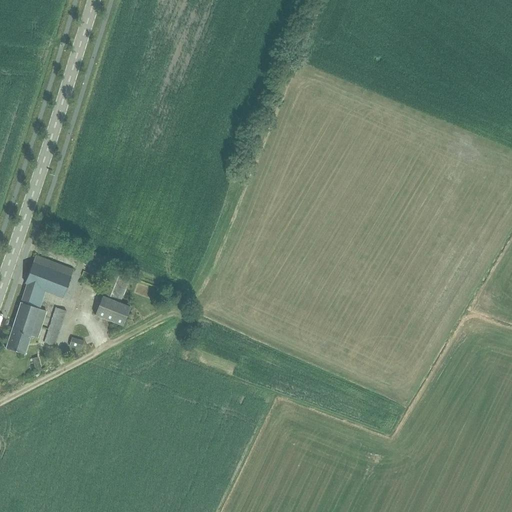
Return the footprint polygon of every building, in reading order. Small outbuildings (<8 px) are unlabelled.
[(6,349),(25,355),(30,339),(33,340),(34,337),(37,338),(46,311),(39,309),(45,291),(63,298),(74,270),(36,255),(25,283),(26,284),(6,349)] [(130,308),(120,304),(130,279),(107,270),(98,295),(102,296),(95,315),(123,326),(130,308)] [(56,308),(44,343),(54,346),(65,311),(56,308)] [(84,341),(72,337),(69,346),(81,350),(84,341)] [(41,370),(38,357),(31,359),(35,372),(41,370)]
